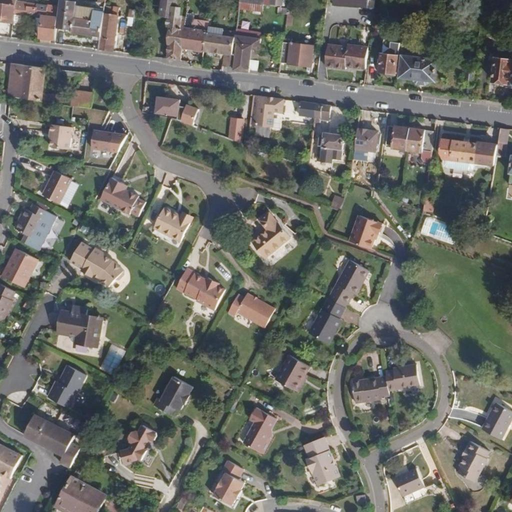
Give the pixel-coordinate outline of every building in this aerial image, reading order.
[(0,0),(0,22),(13,24),(14,14),(35,17),(33,30),(41,31),(40,38),(56,39),(57,27),(73,29),(73,32),(102,36),(100,50),(114,52),(119,8),(106,6),(105,10),(97,9),(77,7),(78,0),(76,0),(60,0),(60,6),(47,4),(46,5),(36,4),(16,1),(16,0),(0,0)] [(98,3),(78,0),(77,7),(97,9),(98,3)] [(252,54),(253,48),(257,49),(260,49),(262,34),(259,33),(259,32),(241,30),(240,36),(235,35),(235,38),(208,33),(208,31),(208,30),(209,22),(194,19),(195,14),(188,13),(187,20),(175,18),(177,0),(162,0),(161,16),(173,17),(167,59),(182,61),(183,48),(215,53),(215,57),(222,58),(222,54),(225,54),(223,66),(230,67),(234,42),(238,43),(234,68),(234,70),(249,72),(250,70),(258,70),(258,61),(251,60),(252,54)] [(240,0),(239,9),(263,13),(264,0),(240,0)] [(369,9),(369,0),(334,0),(334,6),(369,9)] [(235,33),(208,30),(208,31),(208,33),(235,38),(235,35),(235,33)] [(311,67),(314,46),(284,42),(281,62),(311,67)] [(367,68),(370,47),(349,45),(349,48),(329,46),(326,67),(347,69),(347,66),(367,68)] [(396,74),(399,56),(390,55),(390,51),(383,50),(380,72),(396,74)] [(436,82),(438,61),(424,59),(424,54),(405,51),(402,77),(416,79),(416,81),(418,84),(426,85),(429,82),(429,81),(436,82)] [(511,60),(497,58),(494,82),(507,84),(507,86),(509,88),(511,88),(511,60)] [(43,93),(46,68),(12,63),(10,83),(9,90),(8,95),(11,96),(71,104),(72,97),(43,93)] [(473,87),(475,70),(468,70),(466,86),(473,87)] [(92,107),(94,92),(73,90),(71,104),(77,105),(92,107)] [(284,113),(285,99),(254,95),(251,125),(257,125),(272,128),(273,128),(275,112),(284,113)] [(194,126),(200,109),(188,105),(187,107),(181,106),(181,100),(158,97),(157,114),(179,117),(179,120),(194,126)] [(315,118),(316,104),(295,101),(293,118),(299,118),(299,116),(315,118)] [(330,121),(332,106),(316,104),(315,118),(315,123),(321,124),(322,120),(330,121)] [(243,144),(245,120),(232,119),(230,139),(243,144)] [(71,151),(75,128),(52,125),(49,140),(52,140),(51,148),(71,151)] [(272,128),(257,125),(256,135),(271,137),(272,128)] [(432,151),(435,131),(389,125),(387,143),(394,144),(393,148),(424,152),(424,151),(425,151),(432,151)] [(505,161),(510,129),(502,128),(499,143),(497,160),(505,161)] [(375,163),(378,131),(357,129),(354,161),(375,163)] [(96,131),(94,149),(114,151),(116,133),(106,132),(96,131)] [(341,158),(344,135),(324,132),(323,134),(320,134),(316,159),(332,161),(332,157),(341,158)] [(452,160),(452,162),(462,163),(462,162),(475,163),(496,166),(497,160),(499,143),(478,140),(478,144),(455,141),(455,142),(443,140),(442,152),(445,159),(452,160)] [(71,184),(73,179),(54,171),(41,196),(59,205),(68,189),(71,184)] [(114,177),(102,198),(131,215),(132,212),(139,216),(147,202),(140,198),(141,196),(128,189),(129,186),(114,177)] [(345,198),(335,195),(330,207),(340,210),(345,198)] [(431,213),(433,200),(426,199),(425,210),(431,213)] [(47,212),(48,209),(38,203),(36,206),(47,212)] [(34,240),(48,213),(47,212),(36,206),(34,205),(31,213),(26,211),(15,231),(34,240)] [(155,226),(180,240),(181,240),(189,226),(194,215),(184,209),(182,215),(166,206),(155,226)] [(254,241),(267,257),(293,235),(280,219),(278,220),(271,211),(261,219),(269,229),(254,241)] [(382,223),(359,215),(358,217),(382,226),(382,223)] [(374,239),(376,233),(379,234),(382,226),(358,217),(350,241),(371,248),(374,239)] [(84,225),(81,231),(88,235),(92,230),(84,225)] [(96,250),(84,243),(72,262),(84,269),(83,271),(94,278),(95,276),(101,279),(111,288),(126,272),(115,261),(105,255),(105,252),(98,248),(96,250)] [(25,291),(40,262),(19,251),(4,279),(25,291)] [(341,318),(347,308),(355,294),(357,296),(370,272),(350,260),(310,333),(329,345),(343,320),(341,318)] [(216,311),(228,291),(221,287),(222,284),(210,278),(209,280),(201,275),(201,274),(190,268),(179,288),(198,300),(198,301),(216,311)] [(0,322),(4,324),(16,302),(14,301),(18,294),(1,285),(0,285),(0,322)] [(266,326),(276,308),(248,291),(246,296),(241,292),(230,311),(236,314),(238,310),(266,326)] [(230,311),(241,292),(240,292),(229,310),(230,311)] [(169,304),(165,301),(152,324),(156,326),(169,304)] [(100,348),(105,319),(89,316),(90,309),(75,307),(74,313),(63,312),(60,334),(78,337),(77,344),(100,348)] [(300,381),(304,374),(309,366),(288,354),(274,379),(296,392),(302,382),(300,381)] [(58,380),(49,396),(72,408),(89,374),(70,364),(60,382),(58,380)] [(420,385),(417,364),(393,368),(394,370),(386,371),(387,377),(389,390),(420,385)] [(389,390),(387,377),(351,382),(354,403),(381,399),(381,396),(390,395),(389,390)] [(158,399),(154,407),(177,418),(181,413),(185,406),(186,406),(191,397),(190,396),(194,389),(175,378),(162,401),(158,399)] [(114,394),(109,402),(115,406),(120,397),(114,394)] [(511,415),(511,409),(496,402),(482,428),(499,438),(509,422),(511,415)] [(261,454),(271,436),(268,429),(275,418),(256,407),(249,419),(254,422),(242,443),(261,454)] [(83,446),(74,440),(77,435),(37,414),(26,435),(66,455),(62,461),(72,467),(83,446)] [(158,435),(144,427),(140,434),(137,432),(134,434),(130,441),(131,444),(133,445),(130,450),(122,452),(125,465),(139,461),(139,460),(142,462),(148,452),(145,450),(150,441),(153,443),(158,435)] [(340,478),(324,437),(303,445),(309,460),(306,460),(311,474),(313,473),(318,487),(340,478)] [(481,471),(488,458),(486,457),(490,451),(470,440),(466,447),(469,448),(465,456),(460,464),(462,466),(458,472),(476,482),(476,480),(481,471)] [(0,471),(13,478),(24,455),(0,442),(0,471)] [(304,448),(303,445),(286,452),(287,455),(304,448)] [(239,491),(244,483),(237,479),(243,469),(227,461),(222,471),(225,473),(221,480),(220,479),(215,487),(217,488),(212,496),(230,506),(235,497),(234,497),(238,490),(239,491)] [(403,498),(426,487),(418,469),(395,479),(403,498)] [(487,475),(481,471),(476,480),(483,484),(487,475)] [(58,511),(99,511),(108,496),(73,476),(54,510),(58,511)] [(363,494),(355,496),(356,505),(365,504),(363,494)] [(187,500),(183,497),(177,507),(182,510),(187,500)]
